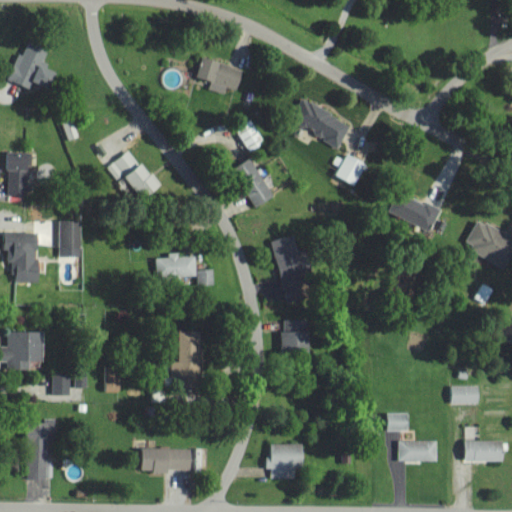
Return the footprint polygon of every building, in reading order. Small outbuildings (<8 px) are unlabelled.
[(10,79),(36,89),(38,83),(51,88),(58,70),(44,65),(51,48),(31,40),(26,54),(21,52),(10,79)] [(245,67),(204,57),(199,77),(213,80),(211,90),(227,93),(229,87),(239,90),(245,67)] [(353,121),(304,99),(295,121),(309,128),(308,130),(342,145),(353,121)] [(161,186),(133,148),(116,161),(144,199),(161,186)] [(30,195),(30,152),(9,151),(8,195),(30,195)] [(337,177),(357,186),(368,162),(348,153),(337,177)] [(275,196),(254,157),(235,167),(257,206),(275,196)] [(443,208),(427,201),(426,203),(401,191),(392,212),(432,231),(443,208)] [(62,256),(84,255),(83,219),(61,220),(62,256)] [(467,246),(509,266),(511,259),(511,233),(480,219),(467,246)] [(15,281),(39,282),(40,232),(5,231),(5,250),(9,250),(9,262),(15,262),(15,281)] [(276,238),(286,303),(309,299),(305,272),(313,270),(310,248),(299,250),(297,235),(276,238)] [(198,255),(180,256),(180,252),(170,253),(170,257),(160,257),(161,278),(199,276),(198,255)] [(200,286),(216,286),(215,269),(199,269),(200,286)] [(284,351),(311,350),(310,319),(284,319),(284,351)] [(46,331),(9,330),(8,346),(3,346),(3,361),(12,361),(12,369),(31,369),(31,360),(46,360),(46,331)] [(205,331),(182,330),(180,361),(174,361),(173,376),(203,377),(205,331)] [(122,366),(106,366),(107,391),(122,391),(122,366)] [(88,369),(76,370),(77,388),(89,387),(88,369)] [(55,395),(72,394),(71,373),(54,374),(55,395)] [(481,385),(454,385),(454,403),(481,403),(481,385)] [(410,412),(389,413),(389,431),(410,430),(410,412)] [(29,478),(54,479),(54,461),(49,461),(50,422),(29,422),(29,478)] [(401,461),(439,461),(439,440),(401,440),(401,461)] [(467,440),(467,460),(505,461),(506,440),(467,440)] [(296,478),(296,467),(305,467),(304,443),(273,444),(273,457),(267,457),(267,468),(272,468),(272,479),(296,478)] [(202,464),(202,449),(144,447),(144,469),(191,471),(191,464),(202,464)]
